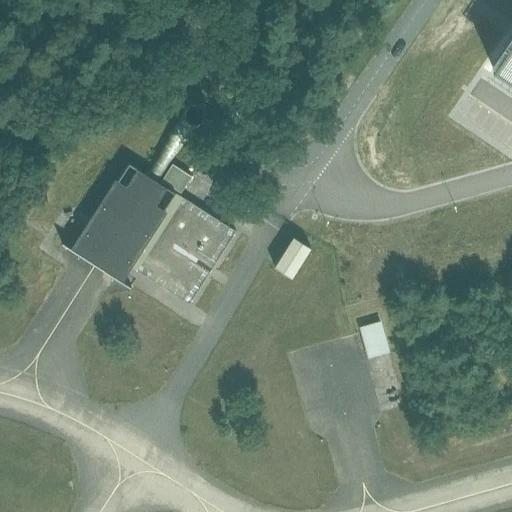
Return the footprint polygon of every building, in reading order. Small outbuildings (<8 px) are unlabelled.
[(511,36),(492,66),(511,80),(511,36)] [(162,180),(181,192),(191,175),(172,163),(162,180)] [(66,235),(61,243),(62,243),(63,243),(131,286),(130,287),(131,287),(132,285),(136,280),(135,279),(131,285),(120,278),(129,264),(190,303),(236,231),(179,195),(175,192),(167,187),(165,185),(160,182),(158,181),(146,173),(142,171),(140,169),(137,168),(130,179),(134,182),(130,187),(126,185),(118,179),(93,218),(74,248),(63,241),(67,236),(66,235)] [(12,211),(22,218),(35,198),(25,191),(12,211)] [(101,202),(96,199),(88,194),(81,204),(94,213),(101,202)] [(80,218),(72,230),(77,233),(85,221),(80,218)] [(310,247),(294,236),(275,266),(292,276),(310,247)]
